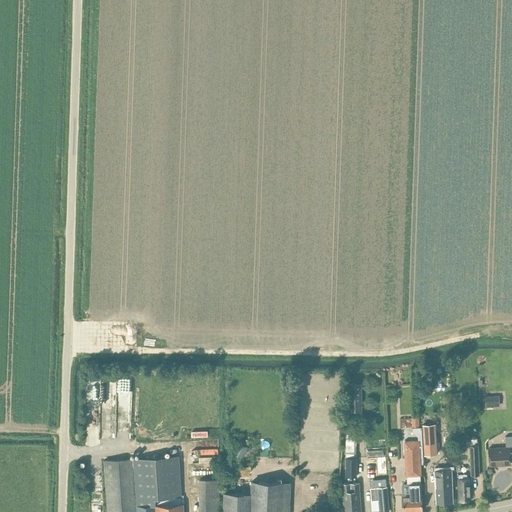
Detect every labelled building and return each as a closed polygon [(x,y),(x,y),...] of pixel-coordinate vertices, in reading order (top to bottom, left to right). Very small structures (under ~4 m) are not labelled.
[(362,383),(349,383),(349,411),(362,411),(362,383)] [(117,438),(118,384),(101,384),(100,438),(117,438)] [(486,406),(503,406),(503,395),(486,395),(486,406)] [(418,440),(405,440),(407,469),(420,468),(420,464),(423,464),(422,440),(422,434),(422,427),(420,427),(419,417),(411,417),(411,422),(411,427),(412,427),(412,432),(418,431),(418,437),(418,440)] [(423,424),(425,454),(437,454),(435,423),(423,424)] [(347,433),(346,445),(346,459),(347,477),(356,476),(357,476),(357,467),(357,457),(356,457),(357,433),(356,433),(347,433)] [(506,447),(488,448),(489,465),(511,464),(511,451),(511,450),(511,435),(505,436),(506,447)] [(235,457),(243,461),(249,446),(241,443),(235,457)] [(479,475),(478,446),(470,446),(471,475),(479,475)] [(183,511),(182,504),(180,504),(177,456),(134,458),(137,511),(183,511)] [(137,511),(134,458),(104,460),(107,511),(137,511)] [(407,483),(402,484),(403,495),(403,501),(403,511),(422,510),(421,500),(421,487),(420,475),(420,468),(407,469),(407,483)] [(435,472),(436,492),(437,502),(452,501),(451,471),(435,472)] [(457,479),(458,491),(459,501),(470,500),(468,478),(466,474),(458,474),(459,479),(457,479)] [(382,486),(370,488),(371,501),(378,500),(379,511),(385,511),(390,511),(389,499),(388,486),(387,486),(386,478),(381,478),(382,486)] [(199,479),(199,511),(218,511),(219,479),(199,479)] [(289,511),(290,484),(252,482),(251,495),(224,494),(223,511),(289,511)] [(359,482),(344,483),(344,492),(345,511),(360,511),(360,491),(359,486),(359,482)]
